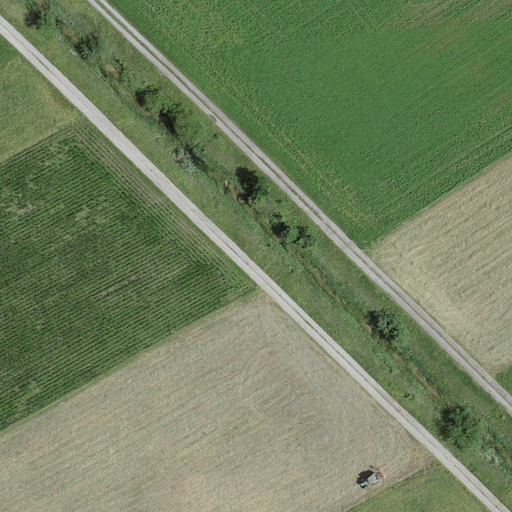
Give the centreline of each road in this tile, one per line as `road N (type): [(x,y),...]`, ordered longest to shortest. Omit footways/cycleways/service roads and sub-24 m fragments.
road 1 (track): [(0,23),(500,511)]
road 2 (track): [(511,406),(96,0)]
